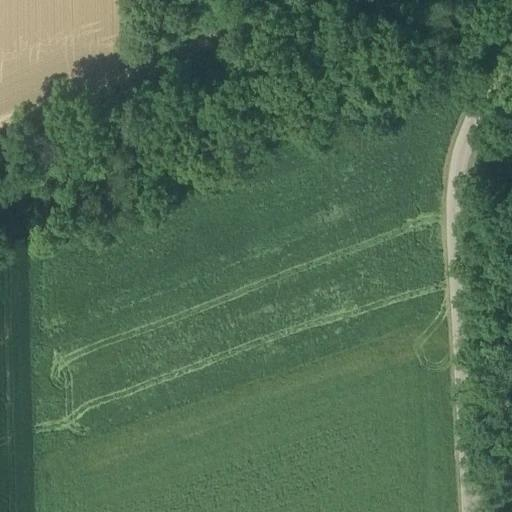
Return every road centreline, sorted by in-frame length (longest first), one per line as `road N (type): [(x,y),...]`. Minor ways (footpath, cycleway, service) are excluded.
road 1 (unclassified): [(482,511),(464,226),(482,140),(511,71)]
road 2 (track): [(331,0),(0,134)]
